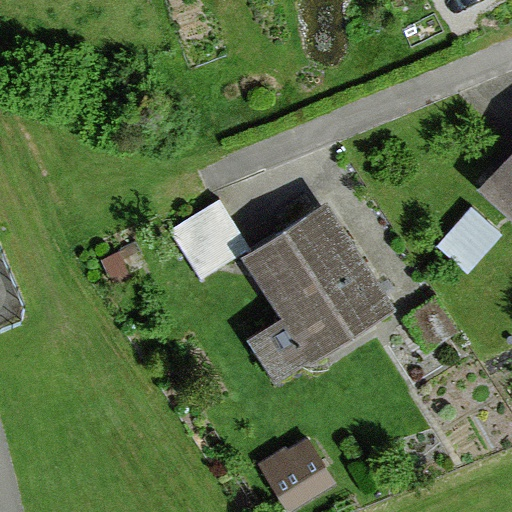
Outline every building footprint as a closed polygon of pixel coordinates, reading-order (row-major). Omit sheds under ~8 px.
[(511,153),(473,199),(511,232),(511,153)] [(246,345),(271,385),(383,315),(318,210),(237,261),(277,325),(246,345)] [(491,244),(468,225),(453,243),(475,262),(491,244)] [(450,337),(430,308),(406,324),(426,353),(450,337)] [(310,434),(274,447),(290,490),(326,476),(310,434)]
